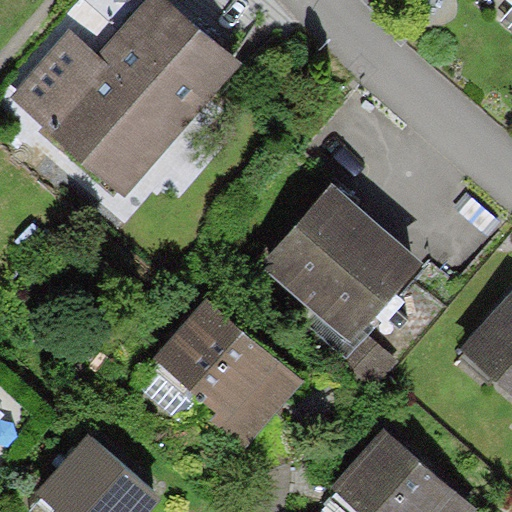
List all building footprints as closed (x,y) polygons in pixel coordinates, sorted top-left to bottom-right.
[(0,100),(114,197),(225,68),(145,0),(125,0),(76,58),(49,35),(0,92),(0,100)] [(330,183),(250,271),(342,353),(421,265),(330,183)] [(511,293),(454,357),(511,409),(511,293)] [(229,451),(285,382),(195,309),(139,378),(229,451)] [(390,425),(327,495),(345,511),(478,511),(482,508),(390,425)] [(38,493),(60,511),(151,511),(162,500),(88,436),(38,493)]
